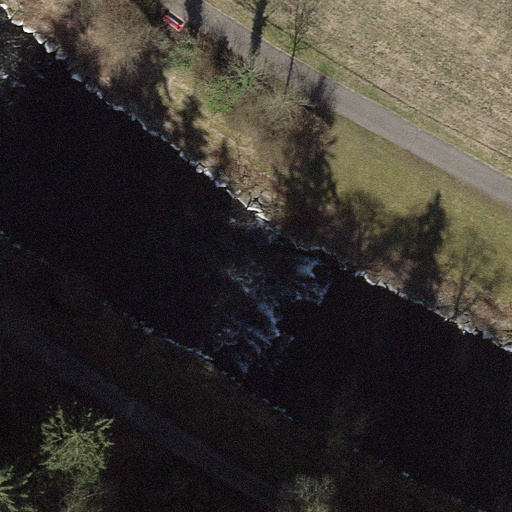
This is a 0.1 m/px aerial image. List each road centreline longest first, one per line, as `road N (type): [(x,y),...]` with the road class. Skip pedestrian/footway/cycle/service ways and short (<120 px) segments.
road 1 (track): [(178,0),(511,194)]
road 2 (track): [(309,511),(102,400),(0,328)]
